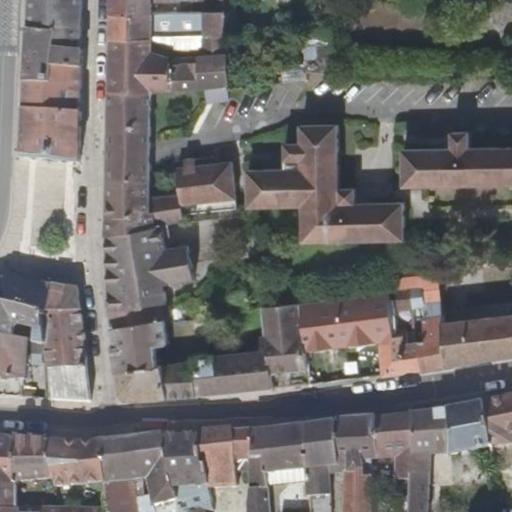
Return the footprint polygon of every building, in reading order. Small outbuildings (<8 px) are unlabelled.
[(31,0),(31,5),(30,30),(82,33),(82,0),(31,0)] [(113,0),(113,14),(155,13),(155,2),(182,1),(181,0),(113,0)] [(205,0),(206,12),(226,11),(224,0),(205,0)] [(205,36),(229,34),(226,11),(206,12),(205,12),(205,36)] [(113,14),(113,38),(154,37),(166,37),(166,13),(155,13),(113,14)] [(29,53),(27,83),(80,87),(82,33),(30,30),(29,53)] [(306,72),(311,72),(335,74),(333,30),(306,31),(306,70),(306,72)] [(113,38),(110,92),(152,92),(192,91),(231,86),(230,72),(229,60),(232,60),(229,34),(205,36),(197,37),(199,49),(202,62),(172,64),(171,59),(164,54),(155,51),(154,37),(113,38)] [(199,49),(164,54),(171,59),(172,64),(202,62),(199,49)] [(306,70),(296,70),(296,80),(311,80),(311,72),(306,72),(306,70)] [(80,87),(27,83),(24,158),(78,163),(80,87)] [(108,166),(107,180),(152,180),(152,165),(152,153),(152,92),(110,92),(108,158),(108,166)] [(249,207),(249,209),(302,209),(304,244),(407,242),(405,203),(356,203),(356,190),(341,189),(339,126),(301,126),(301,143),(286,144),(286,169),(249,170),(249,207)] [(511,147),(471,148),(471,132),(452,132),(453,149),(404,150),(404,189),(511,185),(511,315),(443,323),(446,365),(511,355),(511,147)] [(203,165),(210,219),(239,217),(238,208),(233,163),(203,165)] [(107,208),(107,236),(165,226),(210,219),(203,165),(179,168),(181,195),(152,198),(152,180),(107,180),(107,208)] [(238,208),(239,217),(250,216),(249,209),(249,207),(238,208)] [(107,236),(111,312),(166,304),(170,303),(167,286),(196,281),(190,246),(168,248),(165,226),(107,236)] [(423,369),(446,365),(443,323),(439,276),(393,280),(394,292),(397,292),(400,312),(425,308),(429,340),(422,341),(423,369)] [(0,287),(0,299),(51,312),(51,287),(30,284),(5,279),(0,287)] [(246,300),(244,283),(218,292),(223,308),(246,300)] [(51,287),(51,312),(80,311),(77,287),(65,287),(51,287)] [(385,375),(423,369),(422,341),(406,343),(404,336),(395,337),(391,301),(342,305),(342,298),(301,303),(301,305),(307,351),(382,343),(385,375)] [(46,321),(51,312),(0,299),(0,334),(16,338),(17,327),(37,330),(36,342),(47,342),(46,321)] [(111,312),(112,329),(167,320),(166,304),(111,312)] [(309,370),(307,351),(301,305),(263,309),(266,337),(261,337),(262,350),(213,357),(194,360),(197,398),(274,388),(273,374),(309,370)] [(80,311),(51,312),(46,321),(47,342),(52,401),(91,402),(80,311)] [(112,329),(114,337),(169,338),(167,320),(112,329)] [(16,338),(0,334),(0,384),(28,393),(33,342),(16,338)] [(114,337),(118,371),(159,366),(156,346),(169,344),(169,338),(114,337)] [(169,401),(197,398),(194,360),(164,365),(169,399),(169,401)] [(128,402),(169,399),(164,365),(159,366),(118,371),(122,398),(128,402)] [(511,397),(483,403),(491,448),(508,446),(511,445),(511,397)] [(450,409),(416,414),(412,482),(410,511),(430,511),(434,457),(453,455),(491,448),(483,403),(450,409)] [(416,414),(379,418),(380,459),(397,459),(398,481),(412,482),(416,414)] [(337,421),(306,425),(309,483),(310,496),(332,495),(332,474),(347,475),(346,511),(374,511),(374,477),(367,478),(365,460),(372,460),(380,459),(379,418),(378,415),(337,419),(337,421)] [(306,425),(254,430),(255,460),(265,459),(268,487),(309,483),(306,425)] [(201,431),(201,433),(211,488),(239,488),(237,461),(255,460),(254,430),(234,432),(233,428),(201,431)] [(201,433),(166,436),(178,501),(180,511),(201,511),(206,511),(215,509),(211,488),(201,433)] [(166,436),(99,442),(106,483),(111,511),(140,511),(136,482),(149,480),(155,505),(178,501),(166,436)] [(14,511),(15,482),(14,439),(0,437),(0,511),(111,511),(54,508),(54,511),(14,511)] [(49,441),(14,439),(15,482),(17,482),(52,478),(49,441)] [(99,442),(49,441),(52,478),(56,478),(58,487),(80,482),(106,483),(99,442)] [(509,511),(508,446),(491,448),(495,511),(509,511)] [(17,482),(15,482),(14,511),(54,511),(54,508),(18,506),(17,482)] [(249,490),(249,511),(270,511),(268,489),(249,490)]
